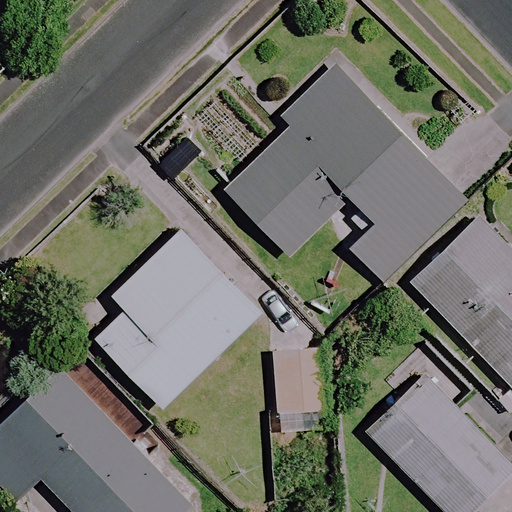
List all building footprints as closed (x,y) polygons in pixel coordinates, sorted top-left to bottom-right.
[(463,203),(332,69),(278,122),(286,131),(224,192),(288,258),(348,199),(373,225),(346,251),(379,285),(463,203)] [(511,250),(481,218),(410,285),(511,393),(511,250)] [(259,315),(179,231),(108,299),(122,313),(94,341),(159,410),(259,315)] [(183,511),(188,508),(59,371),(0,426),(0,487),(13,501),(38,478),(70,511),(183,511)] [(468,511),(511,472),(425,381),(367,435),(439,511),(468,511)]
